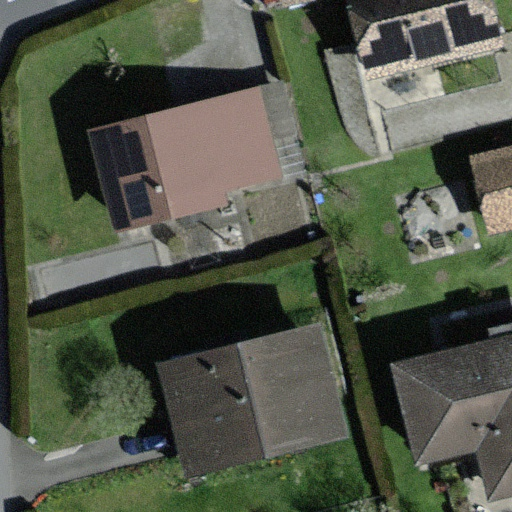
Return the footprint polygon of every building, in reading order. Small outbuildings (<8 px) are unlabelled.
[(486,0),(355,0),(374,73),(497,42),(486,0)] [(277,176),(253,88),(92,130),(119,234),(227,206),(223,190),(277,176)] [(511,135),(470,144),(486,225),(511,220),(511,135)] [(347,438),(318,326),(161,368),(191,479),(347,438)] [(511,495),(511,335),(392,366),(417,465),(480,449),(493,500),(511,495)]
